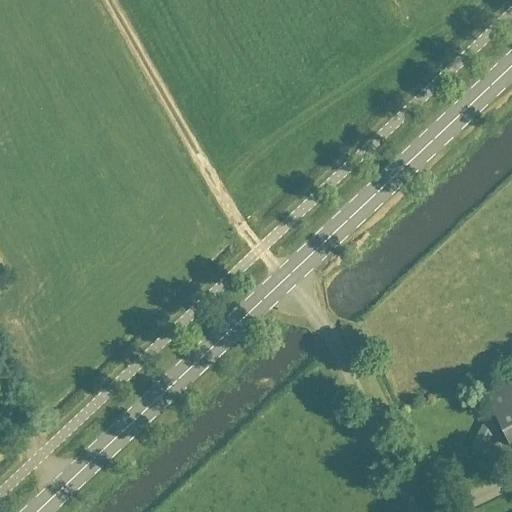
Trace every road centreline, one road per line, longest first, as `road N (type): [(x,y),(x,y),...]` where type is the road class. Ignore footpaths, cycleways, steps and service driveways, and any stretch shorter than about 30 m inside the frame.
road 1 (secondary): [(36,511),(511,65)]
road 2 (unknown): [(303,262),(416,511)]
